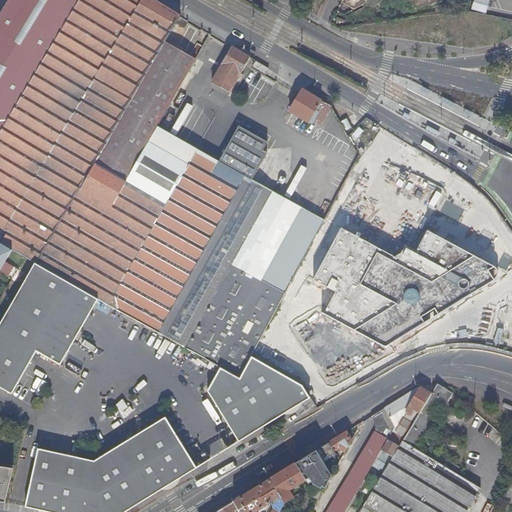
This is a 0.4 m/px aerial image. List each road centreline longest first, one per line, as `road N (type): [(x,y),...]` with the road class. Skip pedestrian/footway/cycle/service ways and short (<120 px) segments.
road 1 (primary): [(182,0),(501,189)]
road 2 (secondary): [(172,511),(409,373),(470,364),(498,371)]
road 3 (primary): [(394,64),(347,49),(260,0)]
road 4 (primary): [(511,91),(394,64)]
